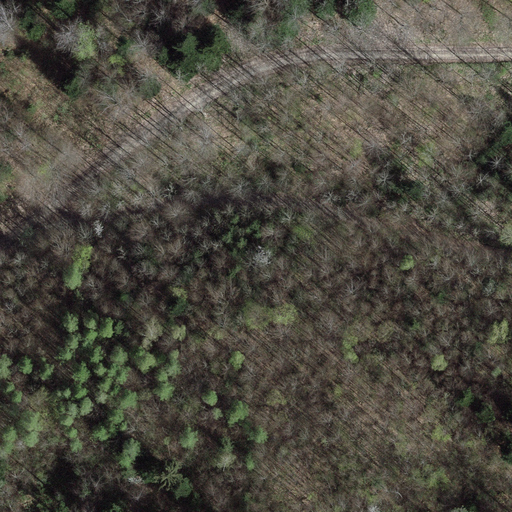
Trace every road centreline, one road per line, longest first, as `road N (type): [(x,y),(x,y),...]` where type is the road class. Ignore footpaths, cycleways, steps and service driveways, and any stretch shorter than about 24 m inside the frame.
road 1 (track): [(511,54),(328,54),(244,73),(172,114),(0,248)]
road 2 (track): [(26,227),(230,208),(511,257)]
